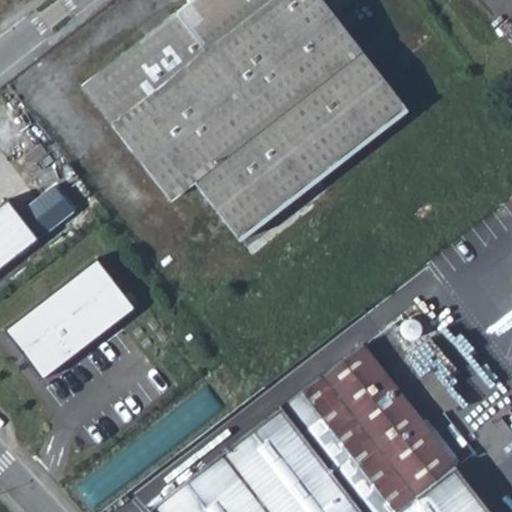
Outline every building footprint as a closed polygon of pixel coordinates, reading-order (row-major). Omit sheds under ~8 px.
[(194,184),(244,244),(268,226),(411,112),(322,0),(199,0),(83,92),(169,202),(194,184)] [(0,268),(38,239),(7,200),(0,204),(0,268)] [(134,308),(96,258),(2,331),(41,380),(134,308)] [(490,511),(454,466),(456,465),(362,344),(148,510),(149,511),(490,511)] [(79,486),(93,505),(222,407),(207,388),(79,486)] [(148,511),(128,490),(104,511),(148,511)]
